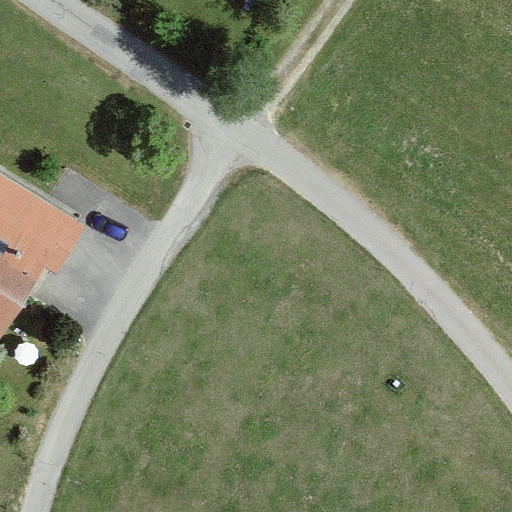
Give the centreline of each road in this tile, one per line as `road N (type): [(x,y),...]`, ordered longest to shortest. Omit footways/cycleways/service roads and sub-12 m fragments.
road 1 (residential): [(40,0),(438,305),(511,420)]
road 2 (unknown): [(352,0),(227,139)]
